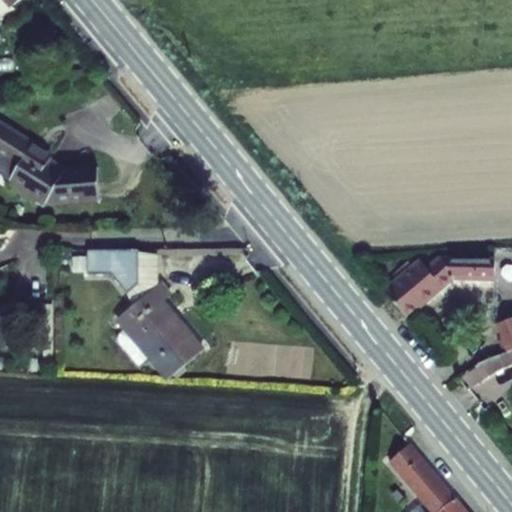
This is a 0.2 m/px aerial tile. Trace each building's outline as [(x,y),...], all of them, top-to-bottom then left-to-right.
[(19,0),(0,0),(0,17),(18,9),(14,4),(19,0)] [(52,153),(0,122),(0,175),(46,203),(97,202),(96,167),(65,168),(49,158),(52,153)] [(143,249),(93,249),(93,274),(113,274),(132,294),(143,284),(143,281),(143,251),(143,249)] [(163,251),(143,251),(143,281),(163,281),(163,251)] [(392,287),(413,313),(465,274),(501,272),(501,254),(448,257),(433,268),(427,260),(392,287)] [(117,320),(164,380),(200,352),(164,306),(174,299),(162,284),(117,320)] [(503,347),(505,361),(511,359),(511,313),(502,316),(508,345),(503,347)] [(23,324),(0,322),(0,342),(22,344),(23,324)] [(468,511),(413,443),(392,460),(426,502),(413,511),(468,511)]
